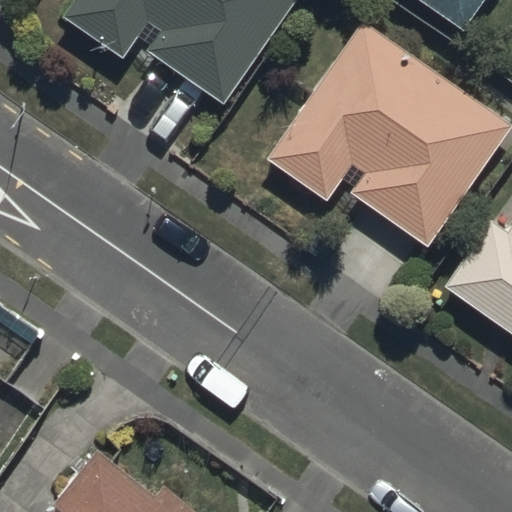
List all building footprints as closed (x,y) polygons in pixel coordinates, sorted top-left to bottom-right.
[(229,116),(306,0),(90,0),(79,16),(69,31),(132,73),(142,58),(229,116)] [(407,0),(475,45),(504,0),(407,0)] [(431,263),(511,143),(511,136),(364,37),(280,162),(270,177),(329,216),(339,202),(431,263)] [(511,215),(454,302),(511,341),(511,215)] [(0,398),(9,385),(0,379),(0,398)] [(66,511),(176,511),(109,459),(66,511)]
